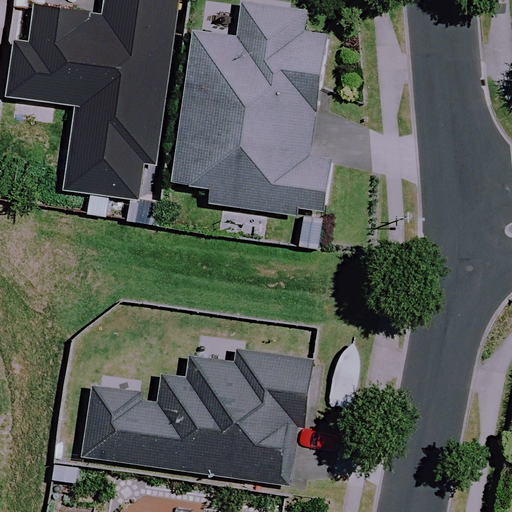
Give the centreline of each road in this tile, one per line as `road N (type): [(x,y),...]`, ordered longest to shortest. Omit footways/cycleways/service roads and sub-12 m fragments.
road 1 (residential): [(405,511),(462,225)]
road 2 (residential): [(462,225),(459,140),(434,0)]
